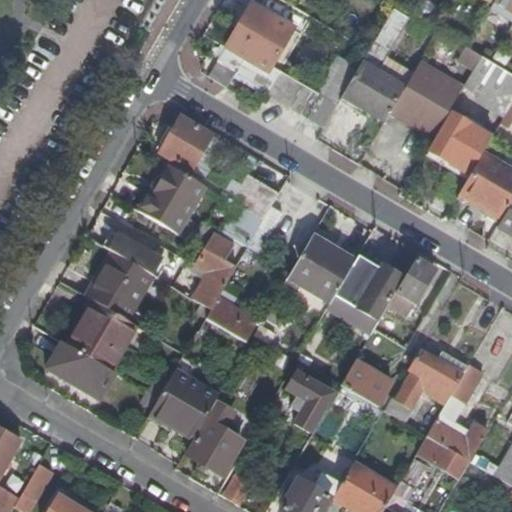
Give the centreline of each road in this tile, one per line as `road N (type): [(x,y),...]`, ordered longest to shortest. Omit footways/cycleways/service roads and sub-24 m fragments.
road 1 (residential): [(158,76),(511,288)]
road 2 (residential): [(0,345),(158,76)]
road 3 (residential): [(196,511),(0,398)]
